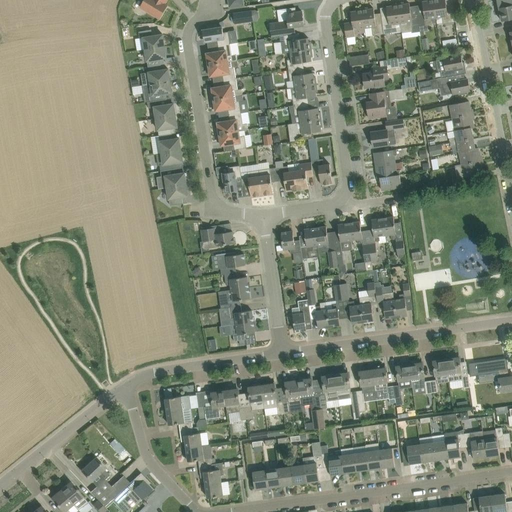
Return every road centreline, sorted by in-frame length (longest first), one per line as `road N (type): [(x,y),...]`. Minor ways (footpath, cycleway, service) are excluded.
road 1 (residential): [(229,511),(511,471)]
road 2 (residential): [(261,214),(215,205),(210,191),(188,29),(196,17),(216,13)]
road 3 (residential): [(281,351),(511,320)]
road 4 (residential): [(511,201),(472,0)]
road 5 (residential): [(342,197),(330,0)]
road 6 (residential): [(126,387),(167,368),(281,351)]
road 7 (residential): [(0,485),(126,387)]
road 8 (residential): [(198,511),(146,455),(126,387)]
road 9 (residential): [(281,351),(261,214)]
